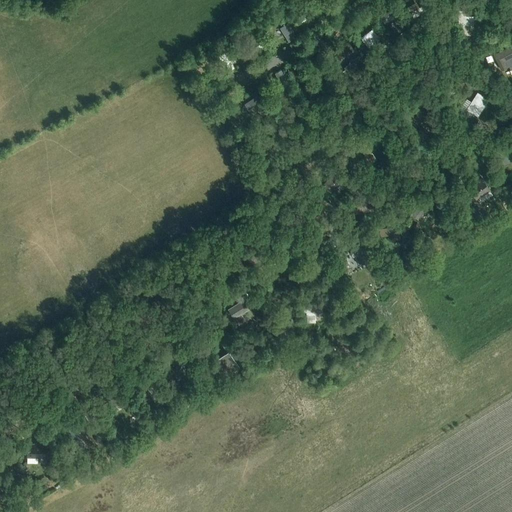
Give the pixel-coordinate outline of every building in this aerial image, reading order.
[(428,3),(420,6),(419,2),(408,5),(412,16),(430,10),(428,3)] [(381,15),(386,22),(396,14),(391,7),(381,15)] [(313,8),(302,15),(305,19),(316,13),(313,8)] [(474,16),(466,16),(466,10),(459,10),(459,25),(463,25),(463,34),(470,34),(470,25),(474,25),(474,16)] [(289,21),(281,26),(285,34),(294,29),(289,21)] [(380,38),(373,29),(361,37),(370,49),(372,48),(370,45),(380,38)] [(250,56),(265,47),(262,43),(248,51),(250,56)] [(511,58),(511,45),(494,54),(501,70),(508,67),(505,61),(511,58)] [(283,68),(276,72),(287,92),(294,89),(283,68)] [(243,100),(249,109),(265,98),(259,90),(243,100)] [(489,99),(478,92),(467,109),(478,116),(489,99)] [(429,103),(416,103),(416,120),(429,120),(429,103)] [(356,144),(371,161),(376,157),(361,140),(356,144)] [(505,165),(511,160),(511,142),(497,151),(505,165)] [(338,159),(333,164),(338,169),(343,164),(338,159)] [(334,172),(323,185),(331,192),(342,180),(334,172)] [(477,200),(492,190),(483,177),(468,187),(477,200)] [(429,198),(411,207),(414,212),(432,203),(429,198)] [(477,208),(470,209),(472,218),(479,217),(477,208)] [(400,233),(399,225),(379,229),(381,237),(400,233)] [(363,244),(359,245),(357,239),(348,243),(351,249),(350,249),(353,257),(355,256),(358,264),(366,260),(363,252),(366,251),(363,244)] [(245,298),(228,309),(234,318),(251,308),(245,298)] [(308,303),(309,311),(322,310),(321,302),(308,303)] [(343,304),(338,307),(341,313),(346,309),(343,304)] [(277,323),(269,330),(279,342),(286,335),(277,323)] [(178,371),(191,356),(182,348),(177,355),(175,354),(168,362),(178,371)] [(229,350),(210,362),(219,377),(239,365),(229,350)] [(146,369),(141,372),(145,378),(150,373),(146,369)] [(152,380),(145,386),(158,400),(165,394),(152,380)] [(111,413),(128,403),(122,392),(105,401),(111,413)] [(65,421),(70,432),(87,423),(81,412),(65,421)] [(47,442),(26,442),(26,457),(46,457),(47,442)] [(25,465),(16,470),(21,479),(30,474),(25,465)] [(13,488),(8,491),(12,496),(16,493),(13,488)]
